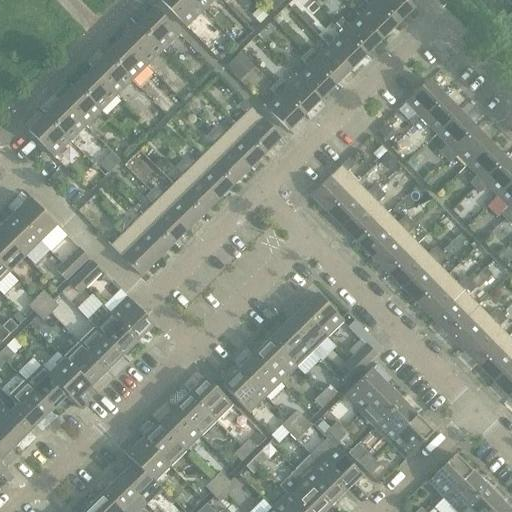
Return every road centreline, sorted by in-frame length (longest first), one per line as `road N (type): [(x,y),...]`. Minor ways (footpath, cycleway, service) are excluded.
road 1 (residential): [(265,194),(440,22)]
road 2 (residential): [(9,511),(194,350)]
road 3 (residential): [(310,243),(474,411)]
road 4 (residential): [(146,301),(25,174),(0,198)]
road 5 (residential): [(146,301),(265,194)]
road 6 (residential): [(194,350),(310,243)]
road 7 (residential): [(375,511),(474,411)]
